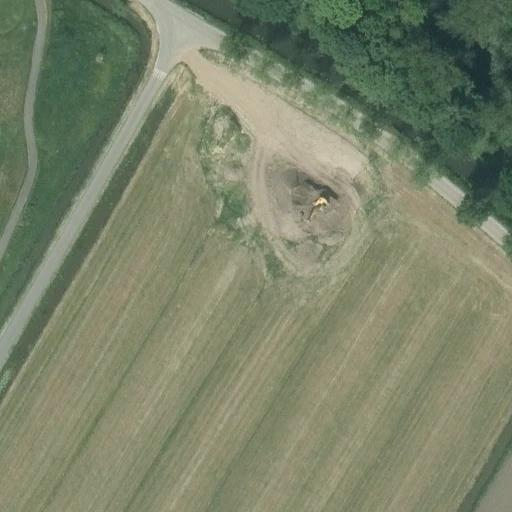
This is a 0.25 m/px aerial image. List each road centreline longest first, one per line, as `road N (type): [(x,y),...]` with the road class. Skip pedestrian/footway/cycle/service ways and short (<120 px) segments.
road 1 (unclassified): [(511,247),(321,99),(188,29)]
road 2 (unclassified): [(0,348),(188,29)]
